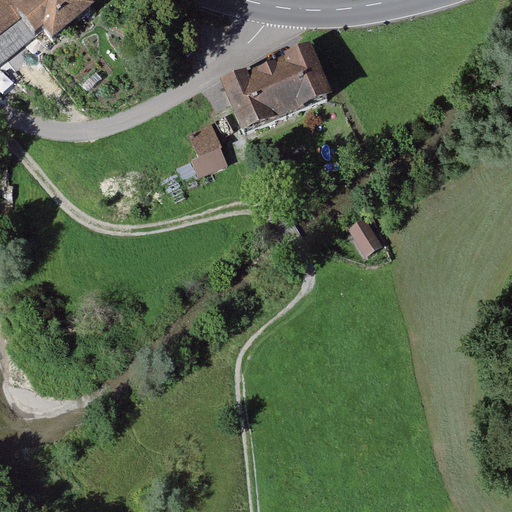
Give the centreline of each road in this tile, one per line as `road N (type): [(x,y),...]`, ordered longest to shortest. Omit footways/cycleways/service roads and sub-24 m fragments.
road 1 (track): [(0,128),(89,223),(120,231),(259,212),(283,224),(308,278),(240,356),(253,511)]
road 2 (secondary): [(403,0),(337,10),(241,0)]
